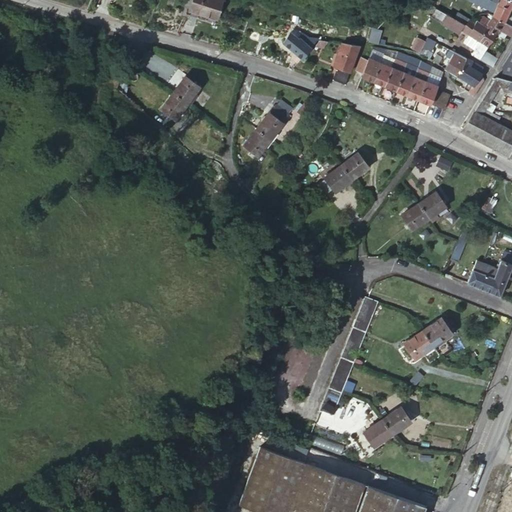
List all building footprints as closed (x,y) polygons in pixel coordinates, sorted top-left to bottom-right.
[(189,0),(185,19),(212,26),(216,6),(189,0)] [(465,21),(467,20),(455,13),(457,9),(441,0),(429,0),(428,2),(449,14),(464,23),(465,21)] [(493,11),(492,15),(500,20),(503,22),(511,1),(508,0),(497,0),(497,2),(491,0),(473,0),(473,2),(493,11)] [(478,23),(474,21),(473,24),(467,20),(465,21),(464,23),(449,14),(435,6),(431,12),(442,18),(459,28),(467,33),(462,42),(473,49),(478,40),(486,27),(478,23)] [(442,18),(431,12),(429,16),(440,22),(442,18)] [(470,53),(479,59),(487,45),(498,29),(509,35),(511,30),(511,26),(503,22),(500,20),(492,15),(489,21),(482,17),(478,23),(486,27),(478,40),(470,53)] [(459,28),(442,18),(440,22),(457,32),(459,28)] [(287,37),(281,45),(300,60),(315,40),(299,37),(296,42),(295,44),(287,37)] [(420,49),(424,43),(416,39),(411,50),(418,53),(420,49)] [(348,74),(359,46),(339,43),(331,65),(335,66),(330,79),(344,84),(348,74)] [(418,53),(418,54),(427,59),(430,53),(420,49),(418,53)] [(384,50),(382,55),(394,60),(397,53),(384,50)] [(511,51),(510,50),(500,66),(501,72),(508,75),(511,75),(511,51)] [(379,62),(382,55),(372,51),(368,58),(379,62)] [(453,51),(443,69),(454,75),(465,58),(453,51)] [(484,52),(479,59),(491,67),(496,59),(484,52)] [(394,60),(406,65),(409,57),(397,53),(394,60)] [(394,60),(382,55),(379,62),(391,67),(394,60)] [(355,70),(362,72),(367,60),(360,57),(355,70)] [(409,57),(406,65),(416,69),(420,61),(409,57)] [(360,77),(361,77),(371,81),(379,62),(368,58),(367,60),(362,72),(360,77)] [(465,58),(454,75),(470,84),(466,91),(472,95),(481,82),(479,72),(480,72),(479,71),(482,66),(466,59),(465,58)] [(403,72),(406,65),(394,60),(391,67),(403,72)] [(416,69),(428,74),(430,67),(420,61),(416,69)] [(391,67),(379,62),(371,81),(383,86),(391,67)] [(416,69),(406,65),(403,72),(414,76),(416,69)] [(383,86),(395,91),(403,72),(391,67),(383,86)] [(439,78),(441,73),(430,67),(428,74),(439,78)] [(425,80),(428,74),(416,69),(414,76),(425,80)] [(395,91),(406,96),(414,76),(403,72),(395,91)] [(439,78),(428,74),(425,80),(436,85),(439,78)] [(182,75),(170,93),(184,102),(197,85),(182,75)] [(414,76),(406,96),(417,100),(425,80),(414,76)] [(491,82),(500,87),(511,90),(511,86),(511,80),(495,76),(491,82)] [(436,85),(425,80),(417,100),(428,104),(429,105),(429,103),(434,90),(436,85)] [(491,82),(488,87),(496,92),(500,87),(491,82)] [(483,95),(492,99),(496,92),(488,87),(483,95)] [(436,106),(442,93),(434,90),(429,103),(436,106)] [(184,102),(170,93),(158,110),(172,120),(184,102)] [(449,95),(442,93),(436,106),(444,109),(449,95)] [(483,95),(480,99),(489,104),(492,99),(483,95)] [(484,110),(485,110),(489,104),(480,99),(476,106),(484,110)] [(461,131),(495,149),(506,127),(482,114),(484,110),(476,106),(461,131)] [(255,129),(268,140),(281,124),(268,113),(255,129)] [(511,130),(506,127),(495,149),(509,156),(511,150),(511,130)] [(255,155),(268,140),(255,129),(242,145),(255,155)] [(340,166),(350,179),(367,166),(356,152),(340,166)] [(333,192),(350,179),(340,166),(323,179),(333,192)] [(416,203),(426,218),(429,222),(436,217),(433,213),(443,206),(432,191),(416,203)] [(489,212),(496,202),(489,197),(482,208),(489,212)] [(410,229),(426,218),(416,203),(400,214),(410,229)] [(466,236),(459,232),(448,258),(455,261),(466,236)] [(485,291),(497,295),(511,257),(511,255),(500,251),(494,268),(490,277),(485,291)] [(474,260),(465,283),(485,291),(490,277),(477,273),(481,263),(474,260)] [(490,277),(494,268),(481,263),(477,273),(490,277)] [(376,300),(363,296),(360,304),(372,308),(376,300)] [(369,316),(372,308),(360,304),(356,312),(369,316)] [(369,316),(356,312),(354,318),(366,323),(369,316)] [(421,330),(432,346),(451,333),(440,316),(421,330)] [(363,331),(366,323),(354,318),(351,327),(363,331)] [(363,331),(351,327),(348,334),(360,339),(363,331)] [(413,359),(432,346),(421,330),(402,342),(413,359)] [(357,346),(360,339),(348,334),(345,341),(357,346)] [(357,346),(345,341),(341,350),(354,354),(357,346)] [(351,362),(354,354),(341,350),(339,357),(351,362)] [(351,362),(339,357),(335,365),(348,370),(351,362)] [(345,377),(348,370),(335,365),(332,372),(345,377)] [(342,384),(345,377),(332,372),(330,380),(342,384)] [(342,384),(330,380),(326,387),(339,392),(342,384)] [(339,392),(326,387),(323,396),(336,400),(339,392)] [(336,400),(323,396),(320,403),(333,407),(336,400)] [(320,403),(317,410),(330,415),(333,407),(320,403)] [(380,418),(390,433),(409,421),(398,406),(380,418)] [(370,446),(390,433),(380,418),(361,431),(370,446)] [(238,504),(259,511),(285,511),(304,462),(258,446),(238,504)] [(285,511),(421,511),(424,505),(304,462),(285,511)]
